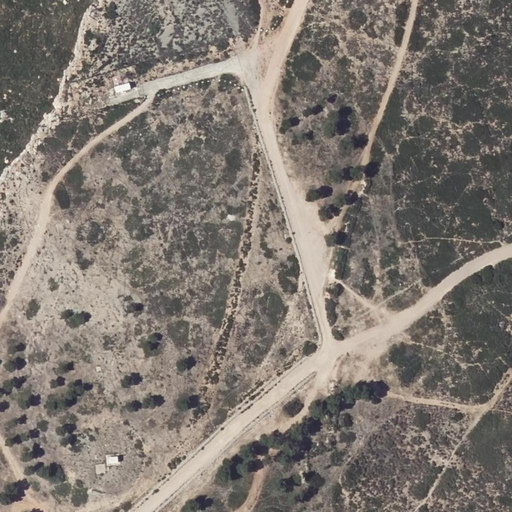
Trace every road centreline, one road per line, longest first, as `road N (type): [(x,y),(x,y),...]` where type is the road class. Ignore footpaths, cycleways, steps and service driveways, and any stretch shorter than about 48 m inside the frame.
road 1 (unclassified): [(143,511),(236,423),(329,356),(264,112)]
road 2 (track): [(241,511),(256,498),(266,458),(329,356),(511,250)]
road 3 (track): [(184,472),(250,229),(264,112)]
